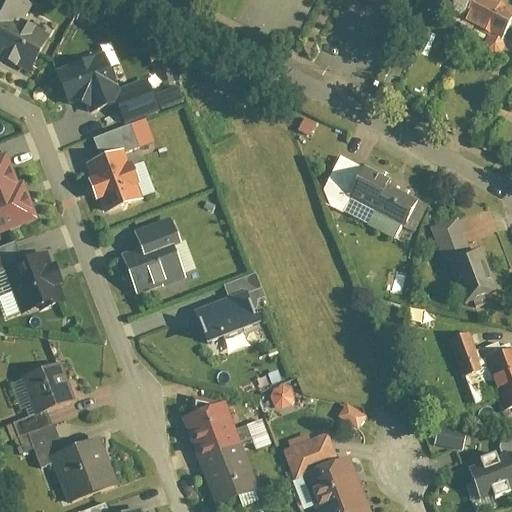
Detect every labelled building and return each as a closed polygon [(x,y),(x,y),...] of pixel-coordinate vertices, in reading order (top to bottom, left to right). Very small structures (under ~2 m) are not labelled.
[(347,0),(387,20),(397,0),(347,0)] [(448,0),(437,22),(468,38),(487,0),(448,0)] [(487,0),(468,38),(499,53),(511,26),(511,8),(494,0),(487,0)] [(6,19),(0,31),(0,64),(28,78),(48,40),(6,19)] [(112,47),(54,71),(70,109),(128,85),(112,47)] [(128,96),(131,104),(117,109),(121,124),(151,115),(144,91),(128,96)] [(90,165),(106,212),(147,198),(131,152),(90,165)] [(0,160),(0,191),(22,182),(11,156),(0,160)] [(336,204),(399,235),(417,198),(355,167),(336,204)] [(0,235),(38,220),(22,182),(0,191),(0,235)] [(430,234),(456,312),(494,299),(475,245),(465,248),(457,224),(430,234)] [(126,258),(141,296),(187,278),(172,240),(126,258)] [(0,255),(0,291),(10,319),(44,307),(22,247),(0,255)] [(256,297),(200,315),(215,361),(270,343),(256,297)] [(491,416),(511,409),(511,347),(478,359),(468,331),(440,340),(463,410),(486,402),(491,416)] [(61,413),(45,367),(0,383),(16,429),(61,413)] [(266,397),(276,414),(294,403),(284,386),(266,397)] [(173,421),(189,467),(239,450),(223,404),(173,421)] [(344,406),(335,421),(356,434),(365,419),(344,406)] [(299,482),(308,511),(364,511),(348,458),(330,464),(323,440),(274,456),(284,487),(299,482)] [(104,492),(87,443),(33,462),(51,511),(104,492)] [(189,467),(204,511),(206,511),(255,495),(239,450),(189,467)] [(509,492),(511,490),(511,461),(511,458),(468,474),(479,505),(493,499),(494,503),(510,497),(509,492)]
